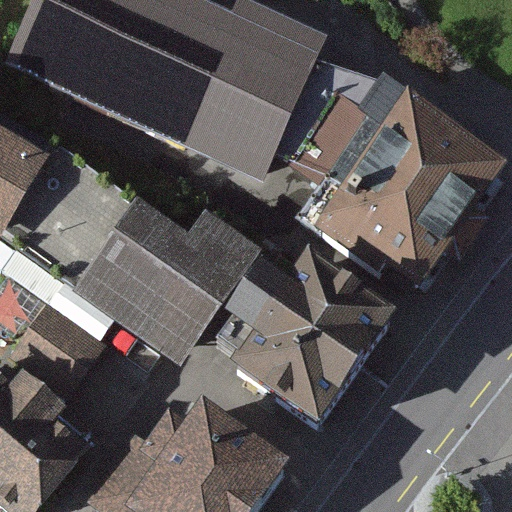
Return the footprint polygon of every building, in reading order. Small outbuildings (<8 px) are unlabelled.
[(388,105),(305,74),(143,0),(52,0),(21,68),(258,176),(271,152),(328,191),(388,105)] [(328,191),(304,226),(409,299),(493,177),(388,105),(328,191)] [(85,170),(0,125),(0,238),(39,258),(85,170)] [(154,218),(87,303),(190,384),(257,298),(154,218)] [(315,269),(226,382),(299,439),(388,326),(315,269)] [(37,305),(0,352),(0,360),(67,412),(108,360),(37,305)] [(0,394),(0,506),(7,511),(44,511),(85,460),(0,394)] [(255,511),(283,478),(196,410),(116,511),(255,511)]
